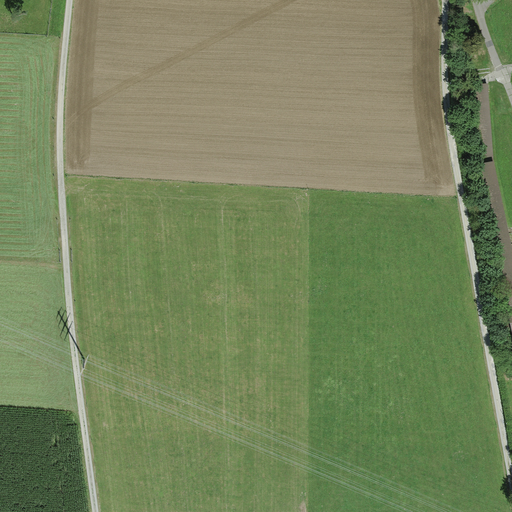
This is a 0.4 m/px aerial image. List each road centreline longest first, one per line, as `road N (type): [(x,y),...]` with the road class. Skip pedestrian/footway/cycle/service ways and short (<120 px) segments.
road 1 (track): [(94,511),(63,259),(57,141),(67,0)]
road 2 (track): [(511,489),(445,103),(445,0)]
